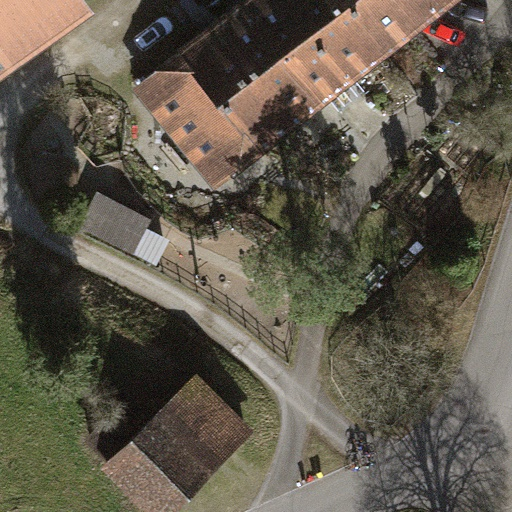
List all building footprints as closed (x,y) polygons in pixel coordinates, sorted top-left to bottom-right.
[(0,0),(0,45),(64,0),(0,0)] [(250,0),(247,0),(211,29),(294,124),(343,84),(289,47),(250,0)] [(337,0),(250,0),(289,47),(343,84),(380,50),(337,0)] [(337,0),(380,50),(439,0),(337,0)] [(211,29),(137,89),(223,188),(294,124),(211,29)] [(78,225),(146,256),(159,227),(91,196),(78,225)] [(167,511),(248,435),(193,379),(109,460),(159,511),(167,511)]
